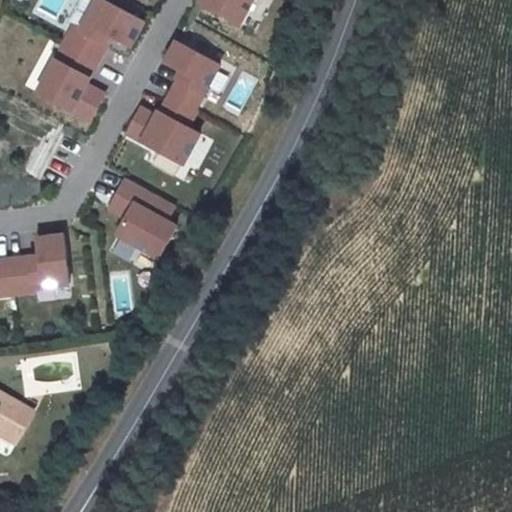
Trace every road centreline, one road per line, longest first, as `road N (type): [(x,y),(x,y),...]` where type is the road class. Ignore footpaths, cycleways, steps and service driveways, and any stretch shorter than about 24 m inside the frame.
road 1 (secondary): [(75,511),(291,154),(362,0)]
road 2 (residential): [(168,0),(58,211),(0,218)]
